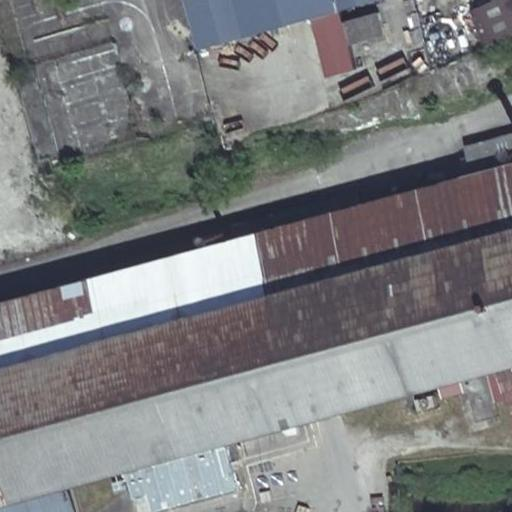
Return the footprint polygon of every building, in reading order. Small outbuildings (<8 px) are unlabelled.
[(185,0),(199,49),(373,0),(185,0)] [(493,48),(511,40),(511,0),(501,0),(478,9),(493,48)] [(341,25),(346,48),(382,39),(376,16),(341,25)] [(44,161),(68,158),(66,139),(50,141),(47,121),(39,122),(44,161)] [(511,135),(468,148),(476,176),(362,209),(357,193),(236,228),(239,240),(240,243),(0,309),(0,511),(83,511),(77,484),(491,370),(498,395),(511,391),(511,135)] [(218,246),(239,240),(236,228),(214,234),(218,246)]
